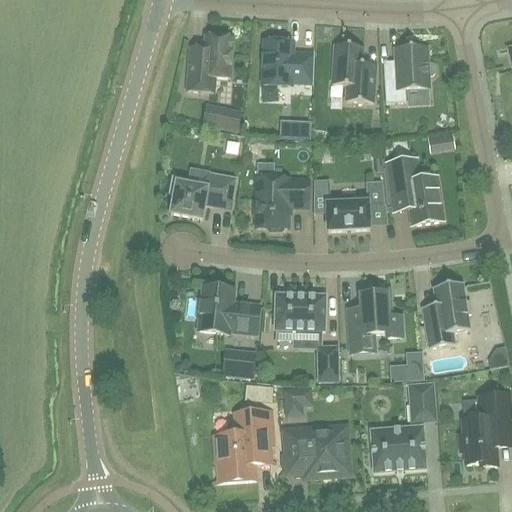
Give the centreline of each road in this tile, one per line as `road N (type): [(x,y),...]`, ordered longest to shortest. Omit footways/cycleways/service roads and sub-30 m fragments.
road 1 (residential): [(181,249),(286,266),(346,265),(426,259),(498,236),(455,6)]
road 2 (tertiary): [(100,511),(82,373),(83,288),(157,0)]
road 3 (residential): [(232,0),(455,6)]
